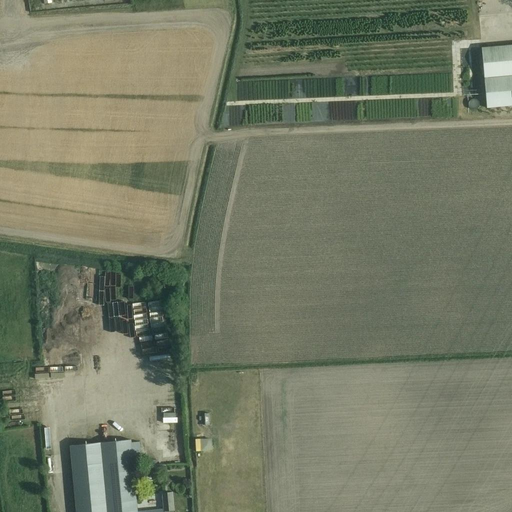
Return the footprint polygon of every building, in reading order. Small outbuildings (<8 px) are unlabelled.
[(511,45),(482,48),(487,108),(511,106),(511,45)] [(474,112),(482,111),(482,94),(473,94),(474,112)] [(235,125),(259,126),(260,107),(235,106),(235,125)] [(55,371),(43,371),(43,383),(54,383),(55,371)] [(77,511),(137,511),(130,440),(70,446),(77,511)] [(211,456),(210,444),(194,444),(194,456),(211,456)] [(157,464),(157,460),(151,461),(152,470),(164,471),(165,465),(157,464)] [(173,511),(172,493),(163,494),(165,509),(138,511),(173,511)]
